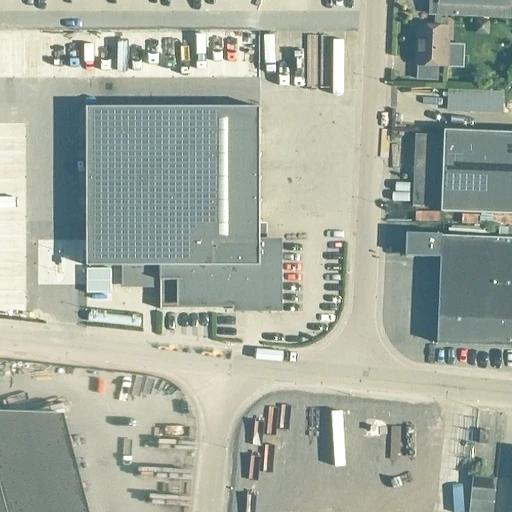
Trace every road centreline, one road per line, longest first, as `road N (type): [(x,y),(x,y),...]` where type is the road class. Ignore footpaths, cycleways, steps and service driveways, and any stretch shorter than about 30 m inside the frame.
road 1 (unclassified): [(359,377),(374,0)]
road 2 (unclassified): [(0,337),(213,363)]
road 3 (unclassified): [(359,377),(511,393)]
road 4 (unclassified): [(202,511),(213,363)]
road 5 (unclassified): [(213,363),(359,377)]
